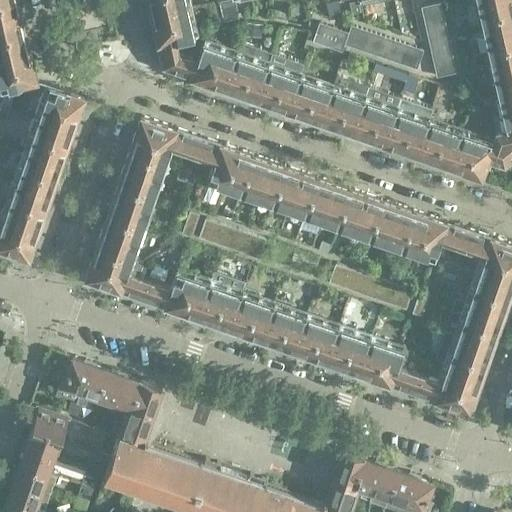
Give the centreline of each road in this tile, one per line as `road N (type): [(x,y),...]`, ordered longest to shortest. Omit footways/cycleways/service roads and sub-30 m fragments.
road 1 (residential): [(477,453),(45,300)]
road 2 (residential): [(511,213),(144,86)]
road 3 (residential): [(45,300),(112,84)]
road 4 (residential): [(45,300),(0,432)]
road 5 (residential): [(112,84),(59,66),(38,0)]
